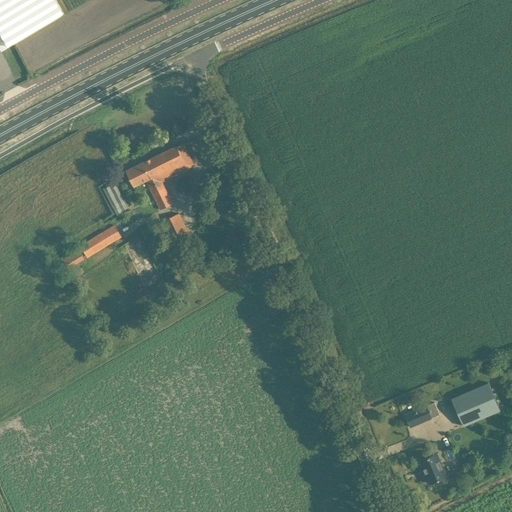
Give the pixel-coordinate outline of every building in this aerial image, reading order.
[(0,0),(0,36),(6,46),(62,13),(53,0),(0,0)] [(147,180),(161,209),(173,203),(162,181),(188,169),(188,168),(199,162),(189,141),(177,146),(177,145),(126,170),(134,186),(147,180)] [(179,213),(165,217),(172,240),(186,236),(179,213)] [(80,245),(88,257),(122,236),(115,224),(80,245)] [(489,382),(452,398),(464,426),(500,410),(489,382)] [(405,415),(410,427),(432,417),(427,405),(405,415)] [(437,453),(420,460),(430,483),(447,476),(437,453)]
